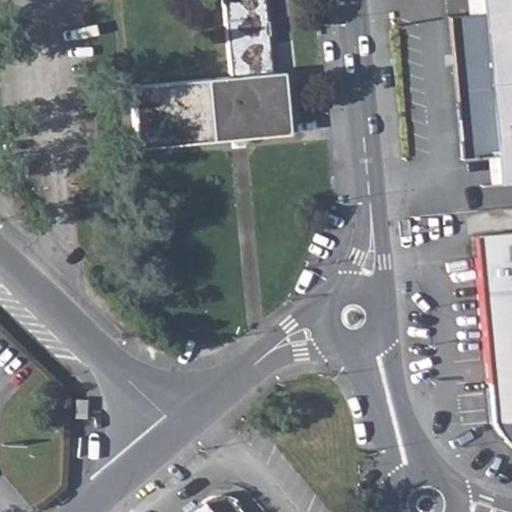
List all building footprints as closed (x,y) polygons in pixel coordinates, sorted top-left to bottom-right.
[(222,0),(229,64),(230,75),(212,77),(130,85),(137,147),(231,138),(245,137),(288,133),(282,71),(271,72),(263,0),(222,0)] [(511,0),(482,0),(484,11),(466,13),(448,14),(461,158),(487,155),(497,154),(499,183),(511,182),(511,0)] [(465,0),(466,13),(484,11),(482,0),(465,0)] [(211,66),(212,77),(230,75),(229,64),(211,66)] [(231,138),(233,148),(246,147),(245,137),(231,138)] [(487,155),(490,184),(499,183),(497,154),(487,155)] [(511,232),(473,236),(490,423),(499,436),(511,446),(511,232)] [(186,511),(207,511),(199,502),(186,511)]
